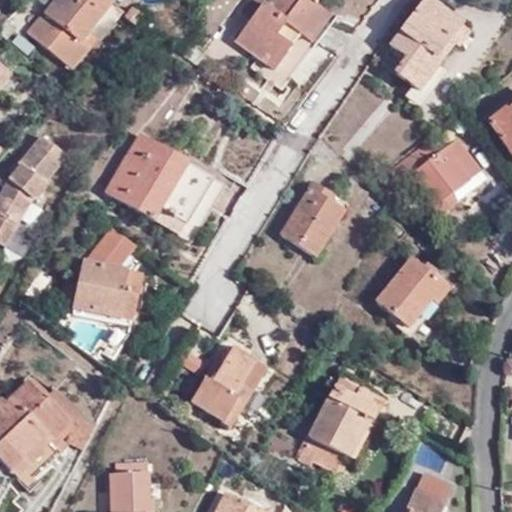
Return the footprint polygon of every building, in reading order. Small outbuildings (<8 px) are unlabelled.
[(88,31),(113,2),(110,0),(51,0),(25,28),(69,68),(97,38),(88,31)] [(315,0),(274,0),(265,12),(264,10),(253,26),(237,48),(276,75),(304,34),(314,41),(329,18),(314,7),(318,2),(315,0)] [(265,12),(274,0),(255,0),(243,18),(253,26),(264,10),(265,12)] [(450,44),(465,27),(429,0),(428,0),(393,45),(411,60),(399,76),(415,90),(419,93),(439,66),(453,47),(450,44)] [(125,13),(113,2),(88,31),(97,38),(69,68),(72,70),(125,13)] [(135,9),(123,21),(133,30),(144,18),(135,9)] [(0,16),(0,27),(5,33),(16,21),(5,11),(0,16)] [(473,33),(465,27),(450,44),(453,47),(459,50),(473,33)] [(286,82),(314,41),(304,34),(276,75),(286,82)] [(186,61),(197,68),(205,58),(207,55),(195,47),(186,61)] [(205,58),(197,68),(207,75),(214,64),(205,58)] [(0,83),(10,73),(0,63),(0,83)] [(419,93),(415,90),(409,98),(422,107),(448,74),(439,66),(419,93)] [(511,112),(509,108),(492,122),(511,148),(511,112)] [(65,158),(39,137),(16,166),(19,168),(7,181),(0,193),(0,246),(3,248),(31,201),(34,200),(39,198),(43,192),(43,185),(65,158)] [(227,189),(192,167),(187,175),(172,166),(176,158),(145,139),(110,198),(192,247),(227,189)] [(428,145),(390,175),(402,189),(413,180),(436,210),(442,212),(447,211),(453,208),(455,202),(452,193),(481,172),(458,143),(438,158),(428,145)] [(187,175),(192,167),(176,158),(172,166),(187,175)] [(327,207),(332,199),(313,187),(281,239),(315,260),(344,215),(327,207)] [(348,208),(332,199),(327,207),(344,215),(348,208)] [(452,290),(413,261),(377,306),(409,332),(432,303),(439,307),(452,290)] [(118,291),(123,271),(81,262),(70,310),(126,322),(133,294),(118,291)] [(138,274),(123,271),(118,291),(133,294),(138,274)] [(226,366),(222,364),(195,403),(226,423),(224,426),(231,430),(270,371),(237,350),(226,366)] [(356,387),(341,379),(301,456),(337,475),(346,457),(350,459),(368,424),(372,426),(381,408),(353,393),(356,387)] [(57,465),(65,455),(54,444),(73,423),(49,401),(47,402),(29,386),(9,410),(3,404),(0,407),(0,445),(4,449),(0,454),(0,464),(36,497),(62,470),(57,465)] [(73,423),(84,410),(57,392),(49,401),(73,423)] [(83,452),(96,426),(83,419),(84,410),(73,423),(54,444),(65,455),(72,447),(83,452)] [(115,471),(115,482),(148,479),(147,468),(115,471)] [(439,511),(451,487),(423,473),(404,511),(439,511)] [(148,479),(115,482),(109,482),(111,511),(154,511),(155,502),(150,502),(148,479)] [(252,511),(227,498),(218,511),(252,511)]
